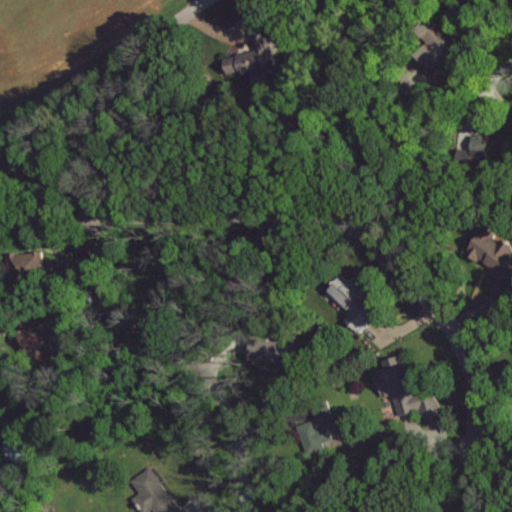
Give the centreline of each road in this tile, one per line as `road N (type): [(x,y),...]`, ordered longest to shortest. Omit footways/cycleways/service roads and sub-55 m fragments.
road 1 (residential): [(97,222),(346,222),(373,237),(422,289)]
road 2 (residential): [(97,222),(112,307),(125,325),(200,369),(232,416),(245,454),(245,511)]
road 3 (residential): [(205,0),(0,135)]
road 4 (residential): [(422,289),(470,366),(471,511)]
